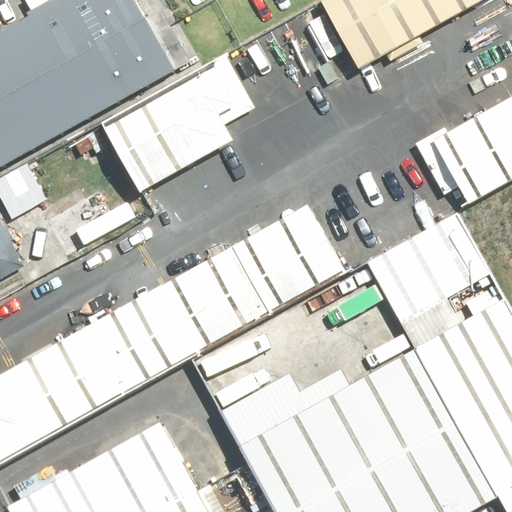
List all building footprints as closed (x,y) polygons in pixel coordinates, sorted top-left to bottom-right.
[(119,0),(47,0),(0,26),(0,179),(168,83),(119,0)] [(335,0),(315,12),(350,73),(478,0),(335,0)] [(220,66),(100,135),(137,200),(226,149),(215,132),(248,113),(220,66)] [(511,94),(433,139),(472,206),(511,183),(511,94)] [(92,196),(40,226),(61,262),(113,232),(92,196)] [(0,468),(344,271),(306,206),(0,381),(0,468)] [(378,266),(426,351),(234,458),(264,511),(478,511),(494,503),(498,511),(511,511),(511,310),(461,220),(378,266)] [(0,239),(0,285),(20,274),(0,239)] [(206,511),(157,426),(5,511),(206,511)]
